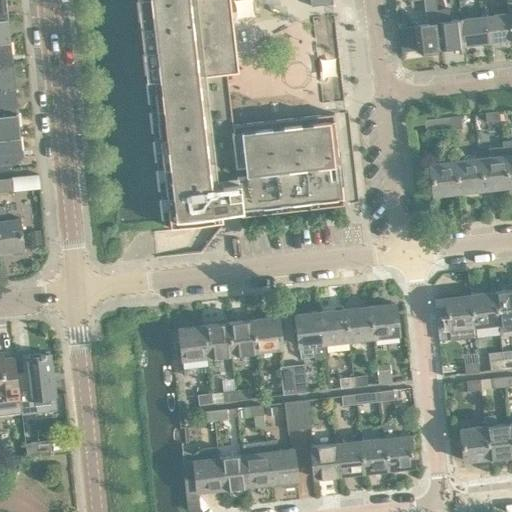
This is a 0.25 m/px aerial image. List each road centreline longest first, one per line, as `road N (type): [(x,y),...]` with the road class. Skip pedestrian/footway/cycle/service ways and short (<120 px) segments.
road 1 (residential): [(74,288),(407,250)]
road 2 (residential): [(74,288),(46,0)]
road 3 (residential): [(407,250),(443,502)]
road 4 (unclassified): [(94,511),(74,288)]
road 5 (residential): [(386,94),(407,250)]
road 6 (residential): [(386,94),(511,76)]
